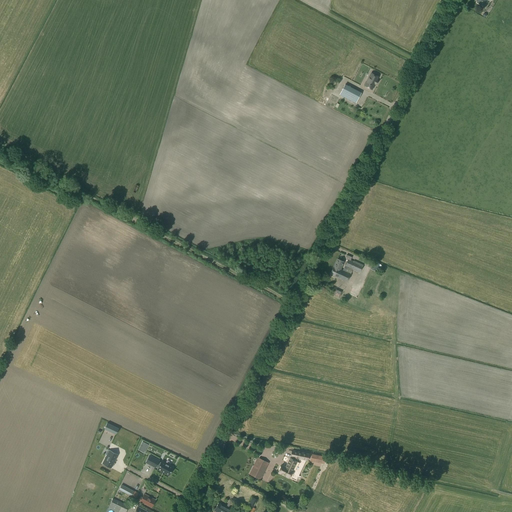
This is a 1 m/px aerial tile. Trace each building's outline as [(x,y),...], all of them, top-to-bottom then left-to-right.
[(341,74),(352,79),(358,65),(349,62),(346,69),(344,68),(341,74)] [(361,87),(368,73),(362,71),(356,85),(361,87)] [(378,77),(371,73),(370,76),(367,81),(369,82),(367,87),(372,89),(375,84),(377,81),(377,80),(378,77)] [(335,86),(337,80),(331,78),(329,84),(335,86)] [(361,93),(345,84),(339,95),(356,104),(357,101),(361,93)] [(334,266),(330,274),(347,282),(352,270),(359,273),(363,265),(355,262),(348,259),(343,270),(341,269),(334,266)] [(334,266),(341,269),(344,262),(337,259),(334,266)] [(376,271),(379,263),(373,261),(370,269),(376,271)] [(398,289),(390,306),(394,308),(403,291),(398,289)] [(342,290),(339,296),(357,304),(359,301),(358,300),(359,298),(342,290)] [(116,435),(118,429),(107,423),(104,429),(116,435)] [(307,460),(309,454),(292,451),(291,457),(292,457),(291,458),(290,458),(286,467),(282,465),(278,472),(296,481),(306,460),(307,460)] [(112,469),(119,457),(110,452),(103,465),(112,469)] [(322,458),(322,457),(312,454),(311,461),(324,464),(325,458),(322,458)] [(161,463),(158,461),(159,461),(149,456),(146,462),(155,467),(156,466),(159,467),(158,469),(169,475),(173,467),(162,461),(161,463)] [(250,475),(259,479),(266,465),(257,461),(250,475)] [(119,490),(132,497),(134,491),(122,485),(119,490)] [(155,500),(148,496),(144,494),(142,497),(140,496),(138,499),(144,503),(151,508),(155,500)] [(253,511),(254,511),(253,511),(254,511),(255,509),(253,508),(257,500),(253,497),(248,506),(252,509),(250,511),(237,511),(223,504),(222,505),(218,503),(214,511),(215,511),(253,511)] [(239,506),(241,502),(233,498),(231,502),(239,506)] [(115,511),(125,511),(129,506),(113,499),(108,508),(115,511)]
